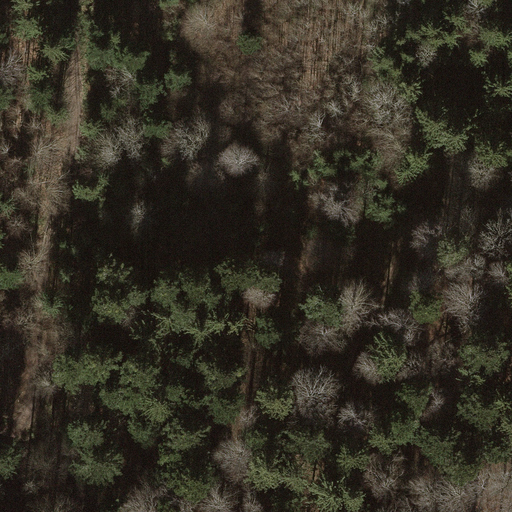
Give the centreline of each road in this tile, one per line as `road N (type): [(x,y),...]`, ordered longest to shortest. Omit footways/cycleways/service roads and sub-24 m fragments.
road 1 (track): [(68,0),(76,156),(41,285),(32,406),(12,432),(0,434)]
road 2 (track): [(511,125),(477,144),(425,208),(286,511)]
